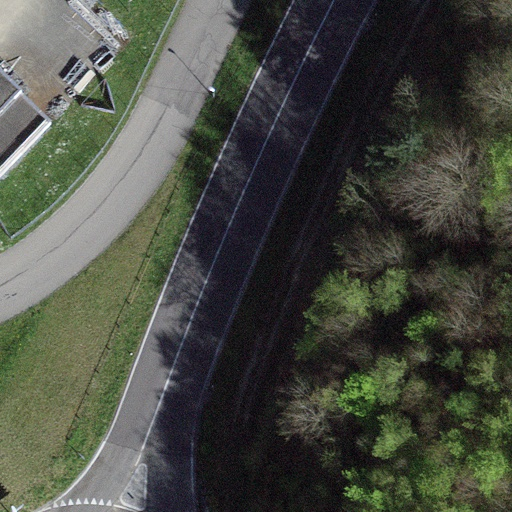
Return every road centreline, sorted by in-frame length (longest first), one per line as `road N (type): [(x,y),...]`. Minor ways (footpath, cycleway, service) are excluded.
road 1 (primary): [(343,0),(182,328),(131,511)]
road 2 (track): [(405,0),(236,401),(225,511)]
road 3 (residential): [(234,0),(136,186),(0,299)]
